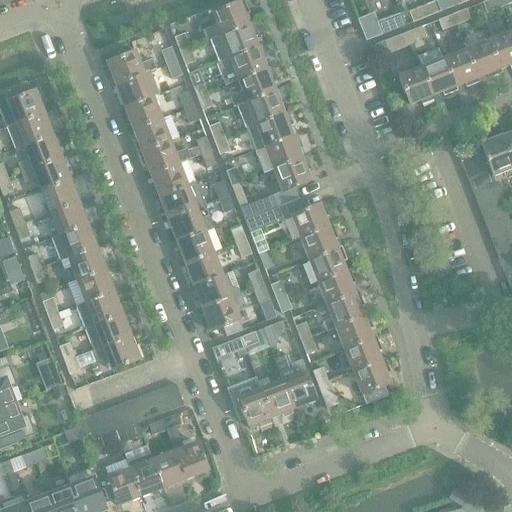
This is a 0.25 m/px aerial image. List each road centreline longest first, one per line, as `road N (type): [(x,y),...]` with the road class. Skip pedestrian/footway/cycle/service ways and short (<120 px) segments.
road 1 (residential): [(248,498),(52,1)]
road 2 (residential): [(411,325),(386,212),(302,0)]
road 3 (residential): [(411,325),(501,310),(431,131)]
road 4 (residential): [(248,498),(427,424)]
